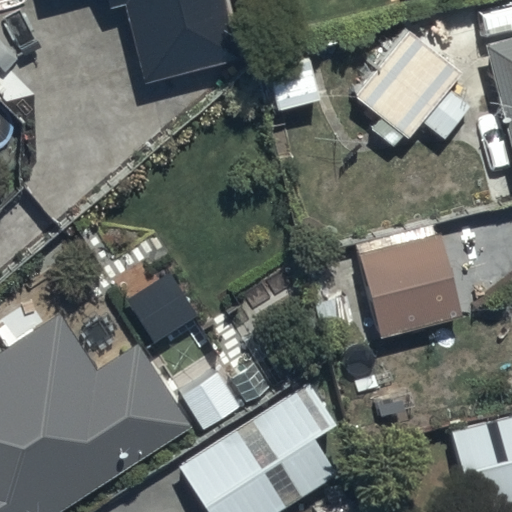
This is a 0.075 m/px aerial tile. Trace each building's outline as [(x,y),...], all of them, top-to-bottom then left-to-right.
[(236,56),(223,0),(107,0),(108,6),(123,2),(140,78),(236,56)] [(397,31),(347,96),(402,138),(415,121),(442,142),(467,109),(445,92),(457,76),(397,31)] [(511,39),(481,47),(511,172),(511,39)] [(301,48),(250,61),(264,115),(314,103),(301,48)] [(435,237),(355,255),(373,336),(453,318),(435,237)] [(0,511),(55,511),(184,427),(132,348),(90,376),(50,315),(40,321),(28,303),(0,322),(0,329),(11,346),(0,353),(0,511)] [(213,373),(175,397),(198,432),(235,408),(213,373)] [(302,385),(172,468),(200,511),(277,511),(332,477),(309,440),(329,427),(302,385)] [(511,413),(446,429),(464,511),(468,511),(511,501),(511,413)]
